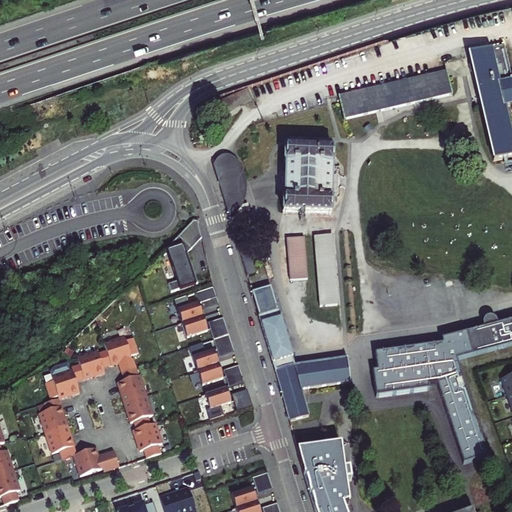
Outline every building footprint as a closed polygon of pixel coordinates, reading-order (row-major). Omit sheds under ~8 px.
[(468,56),(495,162),(511,157),(511,138),(505,108),(511,105),(511,80),(503,47),(468,56)] [(445,71),(446,73),(339,97),(339,96),(338,96),(344,121),(345,121),(345,120),(451,96),(452,97),(453,96),(447,71),(445,71)] [(340,198),(340,189),(340,177),(340,167),(333,167),(333,150),(285,148),(285,164),(287,164),(286,197),(284,197),(284,213),(332,214),(332,198),(340,198)] [(249,211),(247,205),(245,203),(246,199),(246,191),(246,186),(245,181),(244,175),(240,165),(237,161),(235,159),(232,157),(228,156),(224,156),(221,157),(218,159),(215,162),(213,165),(229,217),(249,211)] [(179,284),(169,287),(172,294),(199,285),(188,253),(203,239),(199,224),(195,222),(168,250),(179,284)] [(333,237),(315,239),(321,308),(338,307),(333,237)] [(290,282),(307,281),(305,239),(288,241),(290,282)] [(252,291),(260,317),(283,395),(291,422),(309,417),(302,390),(350,384),(347,358),(296,365),(272,285),(252,291)] [(215,289),(199,294),(205,311),(220,306),(215,289)] [(188,298),(176,302),(188,339),(209,333),(200,305),(192,308),(188,298)] [(511,345),(511,320),(496,325),(493,315),(491,313),(488,312),(485,312),(482,314),(481,316),(480,318),(483,329),(441,341),(442,345),(375,355),(378,377),(374,378),(377,399),(430,391),(429,387),(438,385),(462,465),(487,457),(456,362),(474,356),(511,345)] [(225,320),(209,325),(220,358),(236,353),(225,320)] [(147,461),(162,456),(160,448),(162,447),(155,427),(153,427),(151,419),(153,419),(140,379),(135,361),(133,362),(132,359),(140,356),(134,340),(127,343),(125,339),(106,346),(107,352),(100,355),(99,353),(78,360),(80,367),(73,369),(74,373),(53,379),(54,384),(47,386),(52,401),(59,399),(60,401),(41,408),(43,416),(41,416),(54,456),(61,454),(64,462),(75,458),(82,479),(104,472),(105,475),(121,470),(116,453),(100,458),(97,451),(79,457),(61,402),(81,395),(78,385),(106,375),(104,370),(112,367),(113,369),(120,366),(125,383),(119,386),(132,426),(136,424),(138,432),(135,433),(141,454),(145,453),(147,461)] [(216,353),(195,360),(203,387),(225,380),(216,353)] [(240,368),(225,373),(230,389),(246,384),(240,368)] [(189,377),(196,390),(202,387),(196,373),(189,377)] [(511,376),(502,380),(508,396),(511,394),(511,376)] [(228,390),(207,397),(212,413),(233,406),(228,390)] [(248,392),(233,397),(238,413),(254,408),(248,392)] [(0,500),(3,499),(5,508),(20,503),(18,494),(22,493),(9,453),(5,454),(2,446),(6,445),(0,427),(0,500)] [(342,444),(297,450),(304,475),(310,499),(314,511),(345,511),(342,504),(350,502),(347,481),(352,480),(350,467),(345,468),(342,444)] [(269,474),(251,480),(254,490),(257,489),(259,496),(274,491),(269,474)] [(177,495),(165,499),(169,511),(196,511),(198,511),(191,490),(182,493),(182,492),(176,494),(177,495)] [(261,511),(254,490),(233,497),(237,511),(261,511)] [(136,507),(125,511),(153,511),(150,502),(142,505),(142,504),(136,506),(136,507)]
